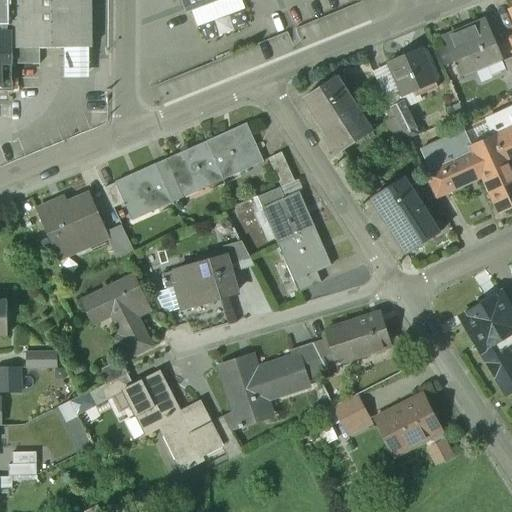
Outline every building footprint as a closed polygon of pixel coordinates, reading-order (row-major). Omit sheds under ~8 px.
[(10,0),(0,0),(0,30),(11,30),(10,0)] [(10,0),(11,30),(11,49),(39,49),(44,49),(91,48),(90,0),(10,0)] [(486,21),(444,39),(459,73),(500,56),(486,21)] [(11,30),(0,30),(0,86),(0,87),(0,86),(0,64),(11,64),(11,49),(11,30)] [(39,65),(39,49),(11,49),(11,64),(12,65),(39,65)] [(435,83),(421,50),(389,63),(403,96),(435,83)] [(511,57),(501,62),(510,86),(511,84),(511,57)] [(12,65),(11,64),(0,64),(0,86),(0,87),(0,86),(0,92),(12,92),(12,65)] [(371,132),(336,78),(303,99),(338,153),(371,132)] [(407,115),(398,96),(387,101),(396,121),(407,116),(407,115)] [(416,135),(407,116),(396,121),(406,140),(416,135)] [(246,124),(206,142),(223,180),(248,169),(245,161),(260,155),(246,124)] [(495,142),(436,168),(447,193),(482,177),(498,213),(511,206),(511,172),(506,158),(511,155),(511,126),(492,136),(495,142)] [(223,180),(206,142),(166,160),(179,191),(180,190),(193,184),(197,192),(223,180)] [(294,182),(281,153),(269,159),(281,187),(294,182)] [(179,191),(166,160),(155,165),(171,202),(183,197),(180,190),(179,191)] [(155,165),(114,183),(114,184),(115,184),(124,203),(128,213),(143,207),(146,215),(172,203),(171,202),(155,165)] [(436,168),(423,174),(435,198),(447,193),(436,168)] [(403,179),(370,200),(405,254),(438,233),(403,179)] [(114,184),(103,189),(112,208),(124,203),(115,184),(114,184)] [(279,188),(257,198),(262,209),(284,199),(279,188)] [(284,199),(262,209),(269,225),(273,223),(280,239),(276,241),(278,246),(315,229),(299,193),(284,199)] [(89,195),(56,210),(53,204),(36,212),(58,261),(107,239),(108,239),(106,233),(89,195)] [(121,227),(106,233),(108,239),(107,239),(116,262),(134,254),(121,227)] [(315,229),(278,246),(280,250),(284,249),(291,264),(287,266),(294,282),(317,272),(331,266),(315,229)] [(241,242),(222,247),(225,257),(227,257),(231,272),(253,265),(241,242)] [(225,257),(162,276),(163,281),(162,281),(163,284),(164,284),(166,291),(176,288),(182,309),(217,299),(217,300),(235,294),(229,273),(231,272),(227,257),(225,257)] [(317,272),(294,282),(299,293),(321,283),(317,272)] [(133,278),(82,303),(92,324),(111,316),(122,339),(115,342),(124,360),(150,348),(133,313),(147,307),(133,278)] [(176,288),(166,291),(154,294),(164,314),(182,309),(176,288)] [(501,293),(478,307),(488,323),(511,310),(504,297),(501,293)] [(511,311),(511,310),(488,323),(478,307),(461,318),(505,393),(511,389),(511,363),(499,341),(511,333),(511,311)] [(380,314),(325,331),(328,340),(336,364),(337,364),(391,347),(380,314)] [(328,340),(313,345),(326,373),(338,369),(337,364),(336,364),(328,340)] [(313,345),(291,353),(292,357),(294,357),(297,367),(300,365),(305,380),(306,380),(326,373),(313,345)] [(55,367),(55,354),(26,354),(27,368),(55,367)] [(243,360),(219,368),(238,427),(263,419),(258,404),(308,387),(306,380),(305,380),(300,365),(297,367),(294,357),(292,357),(247,372),(243,360)] [(119,361),(98,372),(105,386),(127,375),(119,361)] [(19,368),(0,368),(0,393),(19,393),(19,368)] [(132,387),(122,392),(130,408),(144,436),(165,425),(169,423),(166,416),(172,413),(161,392),(168,388),(159,373),(132,387)] [(105,386),(98,389),(105,403),(112,399),(123,394),(122,392),(132,387),(127,375),(105,386)] [(123,394),(112,399),(119,414),(130,408),(123,394)] [(356,396),(333,408),(347,436),(371,424),(356,396)] [(420,396),(377,418),(396,455),(439,433),(420,396)] [(200,402),(174,416),(172,413),(166,416),(169,423),(165,425),(169,434),(163,437),(176,461),(182,458),(188,470),(204,462),(202,457),(221,447),(222,446),(211,423),(200,402)] [(223,417),(211,423),(222,446),(221,447),(228,462),(242,454),(223,417)] [(442,441),(428,448),(436,464),(451,457),(442,441)] [(15,474),(40,474),(40,450),(15,450),(15,474)] [(10,464),(0,464),(0,477),(8,477),(10,477),(10,464)] [(8,477),(0,477),(0,490),(8,490),(8,477)]
